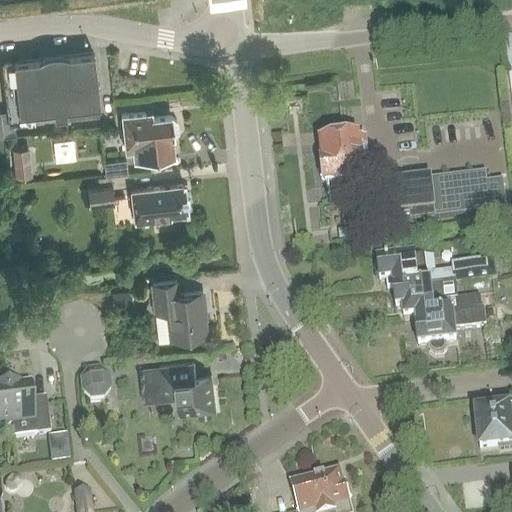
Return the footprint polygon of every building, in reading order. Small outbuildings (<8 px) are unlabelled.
[(98,105),(92,53),(12,62),(18,114),(52,110),(53,117),(65,115),(64,109),(98,105)] [(0,138),(16,137),(13,112),(0,113),(0,138)] [(152,119),(151,113),(120,116),(125,154),(132,153),(133,162),(173,157),(171,138),(173,137),(170,116),(152,119)] [(59,139),(60,160),(81,159),(80,138),(59,139)] [(359,141),(320,146),(322,166),(321,166),(324,189),(329,189),(330,201),(347,199),(346,192),(371,189),(371,187),(365,147),(359,147),(359,141)] [(28,150),(11,151),(14,179),(30,177),(28,150)] [(126,162),(103,165),(105,179),(127,176),(126,162)] [(487,184),(486,174),(371,189),(376,228),(507,211),(503,182),(487,184)] [(101,179),(98,179),(99,189),(86,190),(86,191),(82,192),(83,206),(88,206),(88,208),(113,206),(111,178),(105,179),(101,179)] [(170,220),(170,217),(187,215),(184,185),(130,192),(134,225),(170,220)] [(496,264),(493,264),(479,266),(479,264),(451,267),(452,273),(427,276),(425,262),(414,263),(414,261),(377,265),(379,285),(393,284),(394,292),(455,285),(498,279),(496,264)] [(155,314),(167,313),(170,343),(205,339),(203,321),(205,320),(202,292),(177,295),(175,284),(152,287),(155,314)] [(403,321),(481,312),(479,300),(457,303),(455,285),(394,292),(393,292),(396,313),(402,312),(403,321)] [(132,292),(113,295),(116,314),(135,311),(132,292)] [(485,327),(484,322),(483,312),(481,312),(403,321),(404,322),(415,321),(417,330),(416,330),(418,350),(429,348),(429,354),(434,358),(443,357),(447,352),(446,346),(456,345),(454,331),(485,327)] [(162,395),(177,393),(180,416),(215,412),(211,378),(196,380),(194,364),(158,368),(162,395)] [(94,371),(84,373),(75,383),(77,395),(87,403),(98,402),(106,392),(104,379),(94,371)] [(23,385),(22,383),(6,385),(11,427),(13,439),(50,434),(45,398),(33,400),(31,384),(23,385)] [(0,428),(11,427),(6,385),(0,385),(0,428)] [(511,409),(475,413),(479,452),(499,450),(499,454),(511,452),(511,409)] [(63,456),(54,449),(46,459),(56,466),(63,456)] [(343,486),(340,473),(290,486),(297,511),(349,511),(348,506),(349,505),(349,502),(351,499),(349,492),(344,489),(344,486),(343,486)] [(11,477),(5,485),(5,491),(10,494),(16,493),(22,485),(20,479),(16,476),(11,477)] [(91,511),(89,494),(73,496),(74,511),(91,511)]
